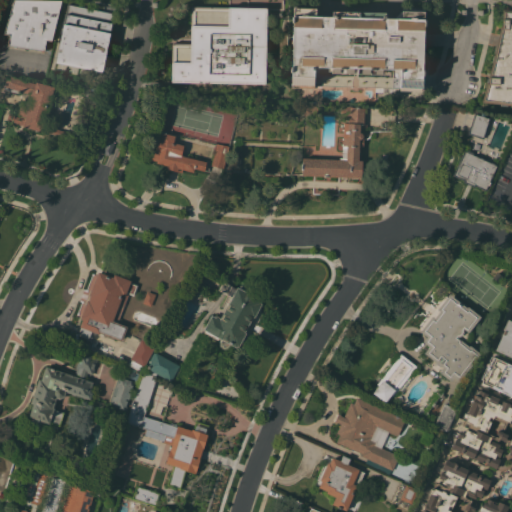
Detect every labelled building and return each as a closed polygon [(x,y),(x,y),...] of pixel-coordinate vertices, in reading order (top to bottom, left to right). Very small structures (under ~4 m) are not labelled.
[(47,39),(45,51),(8,46),(10,34),(5,33),(14,0),(62,0),(52,40),(47,39)] [(422,88),(421,88),(421,91),(400,90),(401,75),(399,75),(395,71),(395,69),(387,69),(387,73),(332,73),(332,71),(329,71),(328,67),(321,67),(321,68),(317,73),(314,73),(314,88),(292,87),(294,3),(316,4),(316,10),(402,13),(403,5),(424,6),(422,88)] [(115,13),(103,72),(57,62),(69,4),(115,13)] [(265,84),(171,82),(172,43),(190,43),(191,6),(266,8),(265,84)] [(511,105),(510,105),(510,106),(502,105),(502,104),(482,102),(487,82),(490,82),(491,79),(488,78),(495,50),(494,50),(496,43),(497,43),(501,26),(503,26),(503,9),(511,9),(511,105)] [(20,90),(19,93),(5,89),(9,75),(36,83),(37,81),(56,87),(45,125),(65,131),(64,137),(19,124),(19,123),(7,120),(9,114),(20,117),(21,115),(19,114),(23,101),(28,103),(31,93),(20,90)] [(362,177),(359,177),(359,178),(352,178),(352,177),(347,177),(347,178),(342,177),(302,175),(303,158),(343,159),(344,123),(348,123),(349,115),(342,115),(342,105),(352,106),(352,107),(365,107),(364,124),(367,124),(367,128),(361,128),(360,132),(361,132),(362,133),(363,134),(363,135),(364,136),(363,137),(364,146),(360,147),(359,160),(363,160),(362,177)] [(484,138),(468,134),(475,112),(482,114),(482,111),(486,112),(485,115),(491,117),(484,138)] [(195,168),(194,172),(183,169),(182,172),(167,168),(168,165),(157,163),(157,161),(151,159),(153,150),(156,150),(159,137),(160,137),(161,132),(176,135),(174,142),(184,145),(182,153),(183,153),(183,155),(207,161),(204,170),(195,168)] [(102,152),(107,141),(113,144),(108,155),(102,152)] [(217,143),(229,146),(223,168),(211,165),(217,143)] [(487,191),(476,185),(475,187),(463,182),(464,180),(453,175),(465,149),(467,150),(469,149),(473,151),(474,153),(499,164),(487,191)] [(86,304),(85,304),(90,289),(92,290),(99,271),(113,277),(114,274),(132,280),(131,282),(138,285),(134,295),(131,294),(124,314),(122,313),(118,323),(128,326),(122,341),(105,334),(104,335),(100,333),(100,334),(92,331),(89,339),(78,335),(81,327),(80,326),(83,319),(81,318),(86,304)] [(223,281),(237,288),(237,287),(243,284),(247,285),(250,287),(251,291),(250,294),(262,300),(261,303),(262,303),(255,317),(253,316),(250,321),(250,323),(250,324),(249,325),(248,326),(245,332),(246,333),(239,346),(238,346),(237,347),(231,344),(229,347),(228,348),(227,349),(224,349),(222,348),(220,347),(219,345),(219,343),(220,341),(220,338),(218,340),(203,332),(204,330),(204,329),(212,314),(215,316),(216,315),(221,317),(228,305),(227,303),(230,298),(232,297),(218,290),(223,281)] [(151,306),(143,303),(148,291),(156,294),(151,306)] [(444,367),(442,366),(440,366),(438,365),(436,363),(436,361),(425,353),(429,346),(423,341),(427,336),(421,331),(433,315),(435,317),(440,311),(437,309),(449,294),(467,307),(468,306),(481,316),(469,332),(470,334),(470,336),(469,339),(467,340),(463,341),(469,346),(470,345),(481,354),(460,381),(454,376),(451,381),(446,377),(440,372),(444,367)] [(511,357),(496,350),(504,330),(503,329),(508,319),(511,320),(511,357)] [(142,339),(155,346),(141,371),(127,363),(142,339)] [(147,368),(150,363),(148,362),(154,351),(156,353),(156,352),(180,365),(180,366),(181,367),(177,375),(175,374),(171,381),(147,368)] [(34,404),(31,403),(39,378),(42,379),(46,366),(74,375),(77,369),(76,368),(81,354),(86,356),(87,353),(92,355),(91,357),(95,358),(96,358),(98,359),(93,374),(88,372),(85,379),(94,382),(92,385),(94,386),(92,393),(93,393),(91,399),(88,398),(88,399),(67,391),(65,396),(60,399),(57,398),(54,407),(55,408),(55,409),(64,412),(60,425),(50,422),(50,423),(46,422),(43,432),(30,428),(34,418),(29,416),(34,404)] [(395,354),(398,357),(401,354),(417,366),(414,369),(416,371),(397,396),(395,394),(393,396),(391,395),(385,402),(373,393),(379,385),(374,381),(395,354)] [(511,396),(482,383),(483,380),(482,379),(481,378),(488,364),(490,365),(492,361),(490,360),(492,356),(511,364),(511,396)] [(110,401),(122,365),(141,372),(130,407),(110,401)] [(141,372),(156,377),(144,416),(170,424),(171,422),(177,424),(176,426),(177,427),(178,426),(192,430),(192,429),(193,429),(196,420),(210,425),(207,434),(208,434),(207,435),(208,435),(204,448),(203,448),(199,459),(200,459),(196,472),(195,472),(195,473),(186,470),(180,489),(176,487),(175,489),(172,488),(173,486),(168,484),(174,465),(166,463),(170,450),(169,449),(172,440),(165,437),(164,441),(145,434),(146,429),(138,426),(133,440),(131,443),(131,446),(131,448),(132,450),(133,451),(130,462),(115,457),(130,407),(141,372)] [(511,476),(510,476),(511,472),(511,471),(511,469),(511,455),(508,454),(510,449),(509,449),(510,445),(508,444),(508,442),(505,441),(500,439),(499,440),(493,438),(492,438),(491,440),(500,444),(499,448),(503,449),(500,456),(497,455),(496,458),(498,459),(498,458),(501,459),(497,468),(489,465),(488,466),(484,464),(485,463),(465,454),(464,455),(462,454),(463,454),(458,452),(458,451),(454,449),(451,448),(456,438),(460,440),(461,438),(458,437),(461,430),(465,432),(466,429),(472,432),(472,430),(462,425),(464,419),(466,420),(466,419),(463,417),(466,412),(468,413),(475,397),(474,396),(477,389),(479,390),(480,389),(482,390),(482,391),(488,394),(487,396),(490,397),(491,395),(499,399),(497,403),(501,404),(502,400),(511,404),(510,406),(511,407),(511,476)] [(340,434),(337,433),(340,425),(335,422),(340,411),(346,414),(354,395),(406,419),(398,436),(378,426),(372,439),(377,442),(375,444),(400,456),(393,470),(361,455),(362,453),(337,441),(340,434)] [(445,402),(458,408),(448,430),(435,424),(445,402)] [(433,436),(429,445),(423,442),(426,433),(433,436)] [(328,462),(330,462),(333,456),(341,460),(343,455),(351,459),(348,464),(364,472),(347,510),(332,504),(336,496),(327,492),(327,491),(319,487),(322,481),(320,480),(328,462)] [(421,511),(422,510),(423,510),(430,494),(428,493),(431,488),(434,490),(435,489),(433,488),(433,487),(439,490),(442,484),(447,487),(447,485),(442,483),(443,480),(439,478),(442,471),(445,473),(446,470),(442,469),(447,459),(449,460),(453,462),(453,461),(458,463),(457,467),(459,468),(460,465),(477,473),(476,476),(478,477),(480,473),(484,475),(484,476),(491,480),(487,489),(484,488),(485,487),(482,486),(481,489),(484,490),(481,497),(477,495),(476,499),(468,495),(468,494),(466,493),(465,496),(466,496),(466,497),(472,500),(471,502),(480,506),(481,504),(483,505),(484,501),(486,502),(488,498),(498,503),(499,501),(509,506),(506,511),(421,511)] [(38,467),(60,474),(58,481),(59,481),(53,501),(50,511),(37,508),(36,509),(28,506),(30,500),(27,499),(38,467)] [(62,511),(87,511),(92,488),(66,484),(61,511),(62,511)] [(412,503),(400,498),(407,484),(418,489),(412,503)] [(160,493),(156,506),(133,499),(137,485),(160,493)] [(92,511),(89,511),(94,495),(100,498),(96,511),(92,511)]
